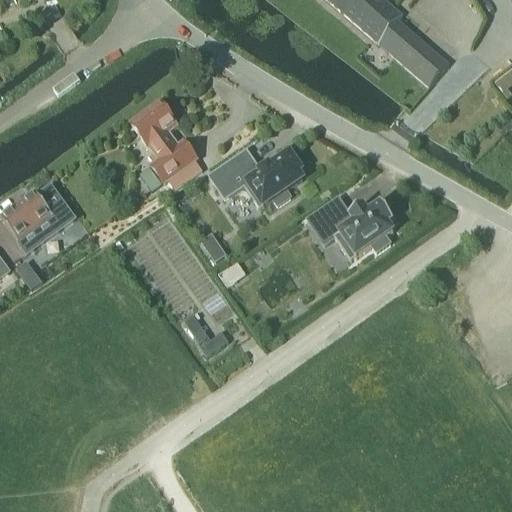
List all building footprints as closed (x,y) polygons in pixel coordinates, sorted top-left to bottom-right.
[(321,0),(429,91),(448,68),(396,24),(401,18),(379,0),(321,0)] [(160,105),(131,126),(158,162),(149,169),(149,170),(140,177),(152,193),(161,186),(162,188),(167,184),(170,187),(174,194),(202,174),(197,167),(195,164),(197,162),(184,144),(178,148),(168,135),(177,128),(160,105)] [(246,153),(208,179),(224,203),(234,197),(244,190),(260,212),(272,203),(277,210),(290,201),(286,194),(302,183),(298,177),(302,174),(289,157),(269,171),(268,169),(261,175),(254,165),(246,153)] [(0,221),(26,258),(75,222),(50,188),(37,198),(34,193),(33,194),(34,195),(0,219),(0,221)] [(316,215),(306,222),(325,249),(335,242),(350,265),(371,250),(376,258),(390,248),(385,241),(393,235),(388,227),(393,224),(381,207),(368,216),(364,209),(349,219),(349,220),(329,234),(316,215)] [(219,250),(208,257),(214,266),(225,258),(219,250)] [(0,281),(9,275),(0,262),(0,281)] [(25,264),(15,273),(20,280),(31,271),(25,264)] [(219,279),(227,291),(236,284),(228,272),(219,279)] [(182,325),(198,346),(202,344),(205,347),(200,351),(206,360),(227,344),(221,336),(210,344),(192,318),(182,325)]
